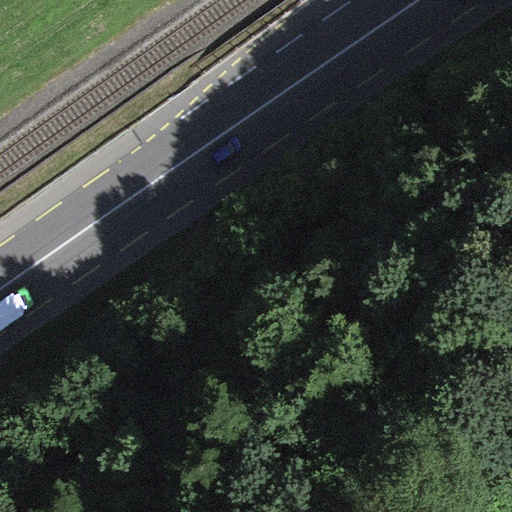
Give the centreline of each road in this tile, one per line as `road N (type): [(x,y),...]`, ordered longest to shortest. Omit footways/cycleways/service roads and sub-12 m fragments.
road 1 (primary): [(270,102),(0,292)]
road 2 (primary): [(270,102),(419,0)]
